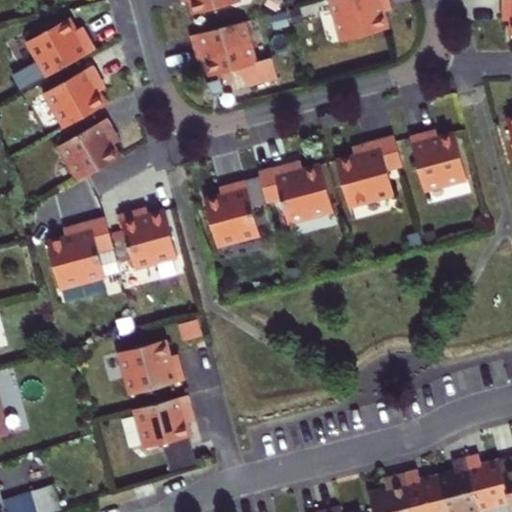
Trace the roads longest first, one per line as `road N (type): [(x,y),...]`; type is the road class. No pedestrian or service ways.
road 1 (residential): [(432,0),(432,47),(415,68),(211,125),(171,104),(138,0)]
road 2 (residential): [(172,511),(241,480),(407,437),(511,398)]
